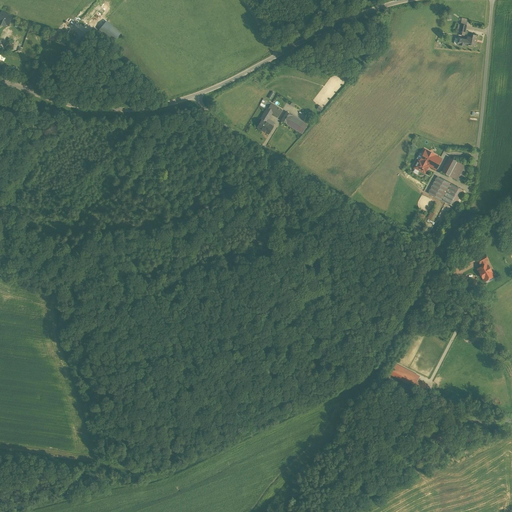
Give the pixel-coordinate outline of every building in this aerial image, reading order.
[(0,24),(5,26),(6,24),(8,25),(12,17),(2,12),(0,16),(0,24)] [(115,42),(123,33),(108,20),(100,29),(115,42)] [(460,24),(458,35),(464,36),(467,26),(460,24)] [(460,39),(458,45),(464,46),(465,44),(475,46),(476,42),(476,43),(477,39),(476,39),(477,36),(468,34),(467,40),(460,39)] [(266,114),(269,117),(272,113),(278,117),(282,110),(271,104),(265,114),(265,115),(266,114)] [(287,112),(281,121),(298,131),(304,122),(287,112)] [(262,119),(257,127),(268,134),(273,126),(266,122),(269,117),(266,114),(265,115),(262,120),(262,119)] [(418,160),(414,168),(424,173),(429,165),(436,169),(442,160),(425,151),(420,161),(418,160)] [(449,158),(441,172),(461,183),(469,168),(449,158)] [(437,176),(428,193),(454,207),(463,190),(437,176)] [(477,259),(480,264),(485,261),(488,260),(485,254),(477,259)] [(485,261),(480,264),(482,266),(477,269),(484,281),(494,276),(485,261)] [(419,376),(394,363),(388,373),(413,386),(419,376)]
